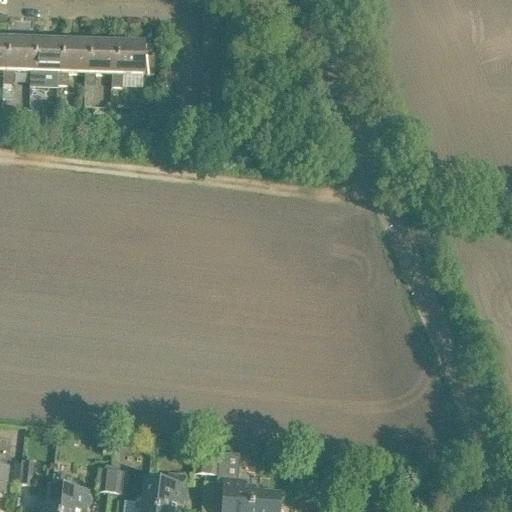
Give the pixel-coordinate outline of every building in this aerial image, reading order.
[(201,17),(225,18),(225,6),(201,5),(201,17)] [(201,30),(225,30),(225,18),(201,17),(201,30)] [(201,42),(225,42),(225,30),(201,30),(201,42)] [(201,54),(225,54),(225,42),(201,42),(201,54)] [(5,76),(2,76),(2,90),(12,90),(13,76),(29,77),(32,77),(33,45),(6,44),(5,76)] [(32,77),(29,77),(28,90),(40,90),(40,77),(56,78),(59,78),(60,46),(33,45),(32,77)] [(59,78),(56,78),(56,91),(67,91),(67,78),(83,79),(87,79),(88,47),(60,46),(59,78)] [(95,78),(111,79),(114,79),(115,47),(88,47),(87,79),(83,79),(83,92),(94,92),(95,78)] [(142,80),(143,48),(115,47),(114,79),(111,79),(110,93),(121,93),(122,79),(142,80)] [(201,66),(224,67),(225,54),(201,54),(201,66)] [(200,79),(224,79),(224,67),(201,66),(200,79)] [(200,91),(224,91),(224,79),(200,79),(200,91)] [(13,91),(2,90),(1,104),(12,104),(13,91)] [(200,103),(224,103),(224,91),(200,91),(200,103)] [(94,112),(94,93),(83,92),(82,112),(94,112)] [(200,115),(224,115),(224,103),(200,103),(200,115)] [(43,114),(42,122),(53,123),(54,115),(43,114)] [(200,127),(224,128),(224,115),(200,115),(200,127)] [(224,128),(200,127),(200,140),(224,140),(224,128)] [(193,456),(192,479),(204,480),(206,452),(202,452),(197,456),(193,456)] [(217,486),(221,486),(219,511),(239,511),(253,511),(258,511),(259,502),(260,492),(240,491),(241,485),(236,485),(236,482),(238,482),(239,459),(216,458),(211,452),(206,452),(204,480),(217,481),(217,486)] [(18,490),(33,491),(36,468),(32,468),(29,462),(24,467),(21,466),(18,490)] [(108,499),(111,472),(105,471),(98,475),(96,498),(108,499)] [(111,472),(108,499),(121,500),(123,478),(120,478),(117,473),(111,472)] [(52,481),(51,491),(50,491),(48,509),(48,511),(58,511),(83,511),(84,510),(87,511),(88,501),(85,500),(86,495),(72,493),(73,483),(52,481)] [(146,485),(144,504),(155,506),(154,511),(173,511),(174,508),(181,509),(181,504),(184,504),(185,494),(182,494),(182,488),(146,485)] [(239,511),(277,511),(278,504),(259,502),(258,511),(253,511),(239,511)] [(154,511),(155,506),(144,504),(134,503),(132,511),(154,511)]
